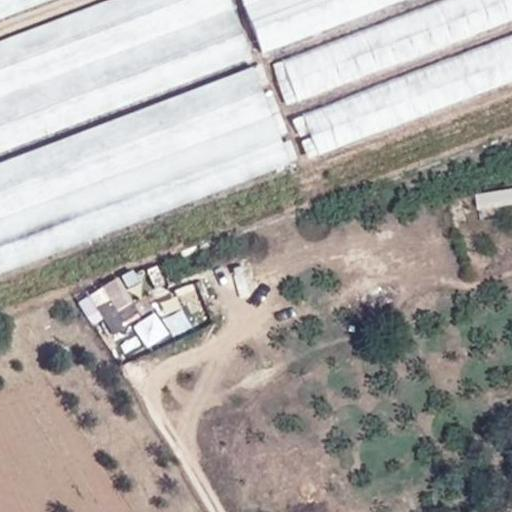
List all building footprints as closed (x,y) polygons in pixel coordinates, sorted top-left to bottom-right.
[(228,0),(106,0),(0,40),(0,97),(232,9),(228,0)] [(0,0),(0,17),(45,0),(0,0)] [(262,53),(401,0),(253,0),(243,4),(262,53)] [(511,19),(511,0),(456,0),(274,69),(287,104),(511,19)] [(0,152),(251,58),(232,9),(0,97),(0,152)] [(511,81),(511,38),(303,117),(318,155),(511,81)] [(252,66),(0,162),(0,217),(270,115),(252,66)] [(0,272),(288,164),(270,115),(0,217),(0,272)] [(97,294),(86,299),(101,332),(112,327),(97,294)]
